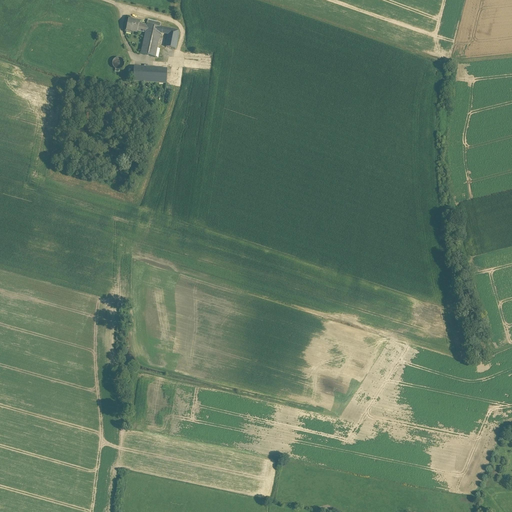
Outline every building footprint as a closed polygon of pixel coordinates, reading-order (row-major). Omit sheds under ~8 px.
[(139,22),(128,20),(126,30),(137,33),(137,31),(145,33),(147,25),(139,23),(139,22)] [(161,33),(162,27),(160,27),(147,24),(147,25),(145,33),(140,54),(155,57),(161,33)] [(170,29),(169,35),(166,47),(175,49),(178,31),(170,29)] [(124,66),(124,64),(123,62),(122,60),(120,58),(118,58),(116,58),(114,60),(112,62),(112,64),(112,66),(114,68),(116,70),(118,70),(120,69),(122,68),(124,66)] [(167,69),(134,67),(133,82),(166,84),(167,69)]
